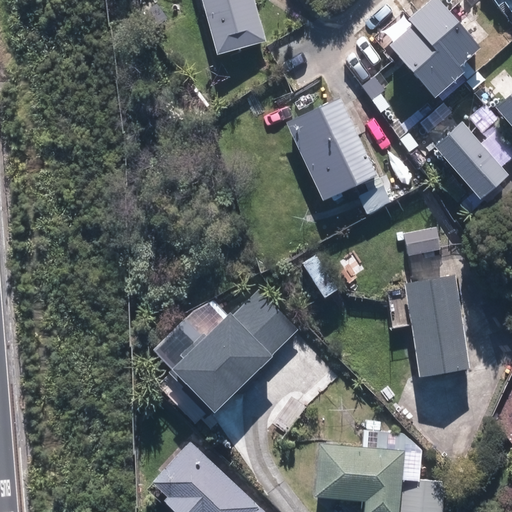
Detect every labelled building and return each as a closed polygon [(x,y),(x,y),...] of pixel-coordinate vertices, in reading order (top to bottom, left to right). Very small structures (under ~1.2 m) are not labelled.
[(257,0),(203,0),(219,54),(269,41),(257,0)] [(443,73),(493,23),(469,0),(426,0),(398,28),(443,73)] [(511,83),(495,100),(511,117),(511,83)] [(379,177),(342,98),(289,123),(326,202),(379,177)] [(467,106),(434,137),(477,183),(510,152),(467,106)] [(406,231),(409,252),(440,248),(437,227),(406,231)] [(341,284),(318,252),(303,263),(326,295),(341,284)] [(458,273),(408,279),(410,298),(390,297),(391,326),(412,325),(418,373),(469,366),(458,273)] [(215,395),(298,325),(263,283),(179,353),(215,395)] [(423,447),(406,431),(379,430),(378,445),(320,442),(318,493),(363,495),(361,511),(443,511),(445,480),(421,479),(423,447)] [(269,511),(194,438),(154,479),(169,493),(165,497),(180,511),(269,511)]
